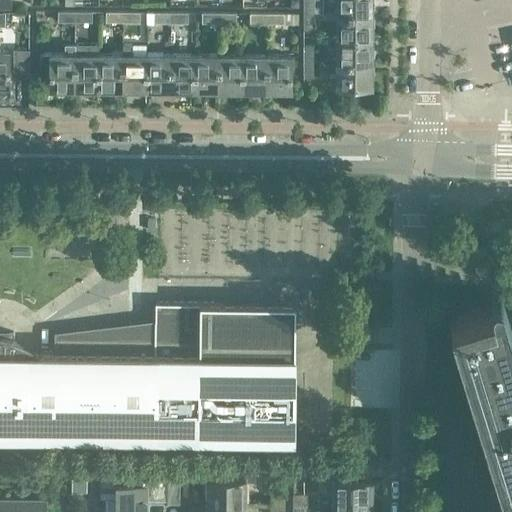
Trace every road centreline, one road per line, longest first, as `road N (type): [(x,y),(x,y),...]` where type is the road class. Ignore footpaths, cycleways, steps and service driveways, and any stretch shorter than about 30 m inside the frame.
road 1 (secondary): [(0,156),(417,158)]
road 2 (residential): [(408,511),(413,264)]
road 3 (residential): [(417,158),(422,0)]
